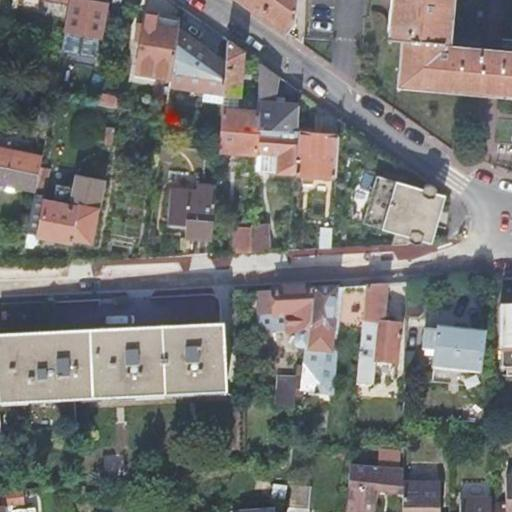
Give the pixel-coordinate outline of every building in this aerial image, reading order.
[(69,0),(70,0),(64,29),(60,51),(95,57),(105,2),(96,0),(69,0)] [(236,0),(283,33),(292,21),(292,0),(236,0)] [(450,28),(452,0),(390,0),(387,38),(386,38),(385,40),(399,41),(399,39),(443,44),(444,30),(451,30),(451,28),(450,28)] [(178,30),(179,20),(144,15),(139,51),(173,57),(178,30)] [(201,100),(220,103),(221,93),(224,63),(178,30),(173,57),(169,86),(202,91),(201,100)] [(221,93),(240,95),(242,52),(225,41),(224,63),(221,93)] [(511,57),(447,51),(447,46),(405,42),(401,86),(394,85),(394,88),(511,97),(511,57)] [(511,50),(449,45),(449,46),(447,46),(447,51),(511,57),(511,50)] [(275,90),(276,76),(257,63),(256,90),(275,90)] [(82,104),(96,106),(98,95),(83,93),(82,104)] [(253,154),(254,128),(256,98),(256,96),(240,95),(221,93),(220,103),(217,151),(253,154)] [(254,128),(295,131),(297,105),(281,103),(281,99),(256,98),(254,128)] [(274,173),(292,174),(295,133),(295,131),(254,128),(253,154),(275,156),(274,173)] [(292,174),(335,177),(337,136),(295,133),(292,174)] [(41,152),(43,144),(31,141),(30,149),(41,152)] [(39,166),(41,157),(0,148),(0,184),(34,191),(39,166)] [(252,171),(274,173),(275,156),(253,154),(252,171)] [(34,191),(25,242),(36,244),(37,236),(71,242),(72,240),(89,243),(98,190),(80,187),(77,204),(76,204),(76,207),(69,206),(53,203),(44,201),(45,196),(43,195),(49,168),(39,166),(34,191)] [(393,234),(390,245),(420,244),(422,235),(413,228),(416,225),(420,216),(423,206),(422,199),(433,198),(435,189),(425,182),(423,189),(375,176),(361,224),(393,234)] [(191,234),(210,236),(214,184),(195,183),(193,191),(169,190),(166,222),(191,224),(191,234)] [(55,196),(53,203),(69,206),(70,199),(55,196)] [(231,254),(248,253),(249,224),(249,221),(234,221),(231,254)] [(248,253),(267,252),(266,225),(249,224),(248,253)] [(330,249),(331,230),(321,229),(319,249),(330,249)] [(404,286),(403,318),(415,319),(419,315),(420,285),(404,286)] [(383,287),(356,288),(356,297),(361,298),(359,327),(354,380),(366,382),(368,363),(394,365),(396,330),(379,328),(383,287)] [(356,288),(310,290),(304,333),(302,349),(298,379),(296,391),(300,392),(300,395),(311,397),(312,394),(324,396),(332,353),(325,352),(328,331),(334,331),(335,326),(359,327),(361,298),(356,297),(356,288)] [(310,290),(255,293),(255,318),(285,316),(286,332),(286,333),(294,333),(292,346),(293,349),(302,349),(304,333),(310,290)] [(511,311),(509,311),(509,317),(496,317),(496,353),(498,353),(498,373),(511,372),(511,311)] [(285,316),(255,318),(255,334),(286,332),(285,316)] [(0,403),(26,402),(25,408),(73,406),(73,401),(222,394),(219,331),(0,341),(0,403)] [(422,337),(421,359),(433,359),(433,375),(479,376),(480,338),(434,337),(433,337),(422,337)] [(296,391),(298,379),(285,377),(280,377),(277,379),(277,381),(275,386),(274,390),(274,395),(274,402),(277,404),(290,406),(292,392),(296,391)] [(73,401),(73,406),(220,398),(220,400),(223,400),(222,394),(73,401)] [(369,511),(371,494),(399,495),(399,486),(400,472),(357,470),(349,470),(346,471),(341,511),(369,511)] [(511,511),(511,480),(502,481),(502,507),(502,511),(511,511)] [(284,511),(306,511),(310,488),(288,485),(285,508),(284,511)] [(399,495),(398,511),(435,511),(435,487),(399,486),(399,495)] [(486,511),(487,507),(487,503),(455,502),(455,511),(486,511)]
